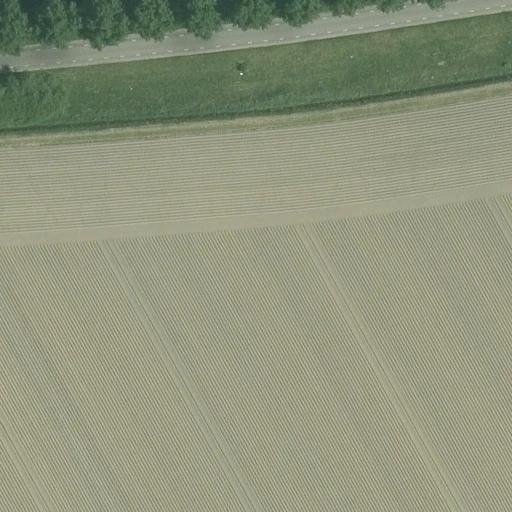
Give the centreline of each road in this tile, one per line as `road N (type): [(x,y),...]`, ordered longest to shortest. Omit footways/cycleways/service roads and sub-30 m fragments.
road 1 (track): [(0,110),(459,60),(511,43)]
road 2 (tertiary): [(496,0),(0,61)]
